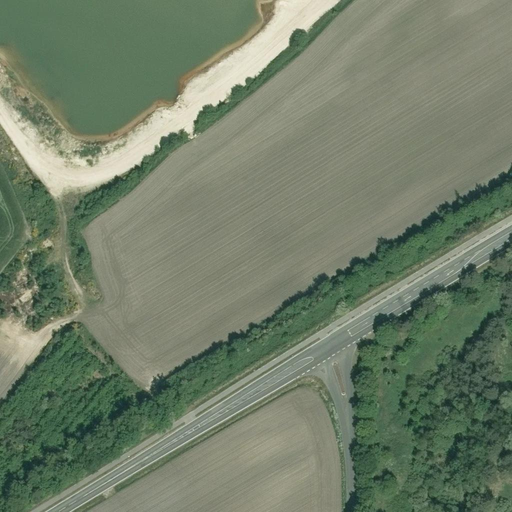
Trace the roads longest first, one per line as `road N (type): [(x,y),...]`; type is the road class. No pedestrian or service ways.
road 1 (tertiary): [(62,511),(330,347)]
road 2 (tertiary): [(330,347),(511,237)]
road 3 (unclassified): [(352,511),(346,400),(330,347)]
